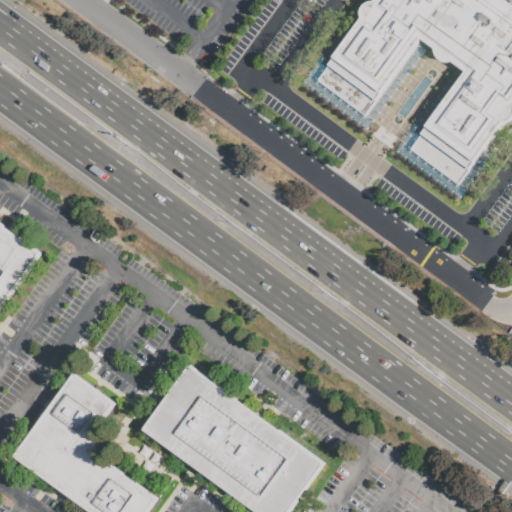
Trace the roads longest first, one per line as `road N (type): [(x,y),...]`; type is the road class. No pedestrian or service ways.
road 1 (motorway): [(511,403),(0,26)]
road 2 (motorway): [(0,93),(511,465)]
road 3 (residential): [(233,112),(443,268)]
road 4 (residential): [(82,0),(233,112)]
